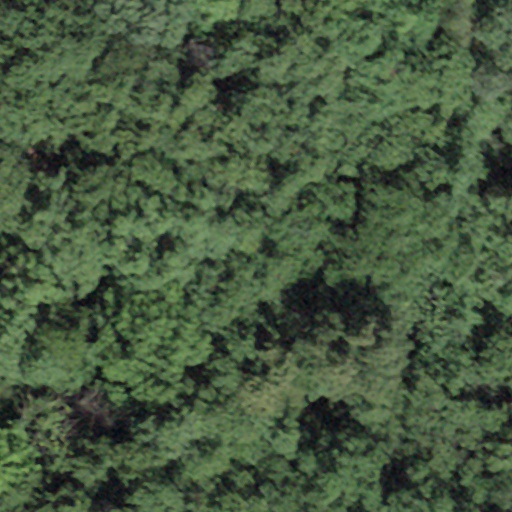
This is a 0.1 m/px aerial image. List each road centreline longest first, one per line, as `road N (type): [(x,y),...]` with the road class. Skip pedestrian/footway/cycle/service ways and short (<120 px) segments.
road 1 (unclassified): [(300,0),(304,85),(285,286),(325,511)]
road 2 (unclassified): [(0,176),(52,72),(67,0)]
